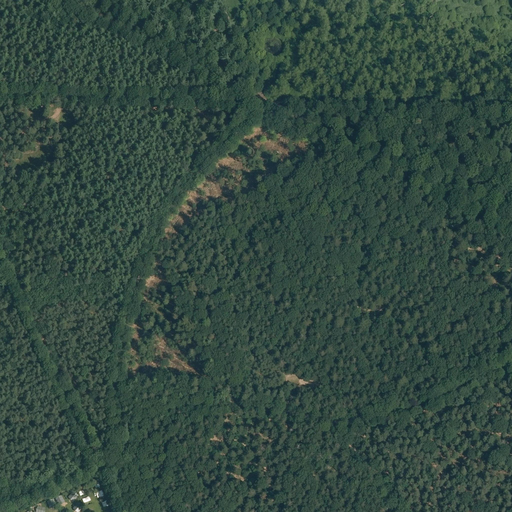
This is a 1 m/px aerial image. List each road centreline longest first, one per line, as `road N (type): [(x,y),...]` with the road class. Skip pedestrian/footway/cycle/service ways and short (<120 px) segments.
road 1 (unclassified): [(511,224),(266,101),(0,95)]
road 2 (track): [(220,0),(266,101),(511,107)]
road 3 (track): [(113,381),(114,458),(101,471),(14,282)]
road 4 (track): [(66,0),(266,101)]
road 5 (track): [(114,458),(143,417),(159,409),(289,411)]
road 6 (track): [(142,245),(113,381)]
road 7 (track): [(383,410),(511,358)]
road 8 (track): [(175,189),(266,101)]
